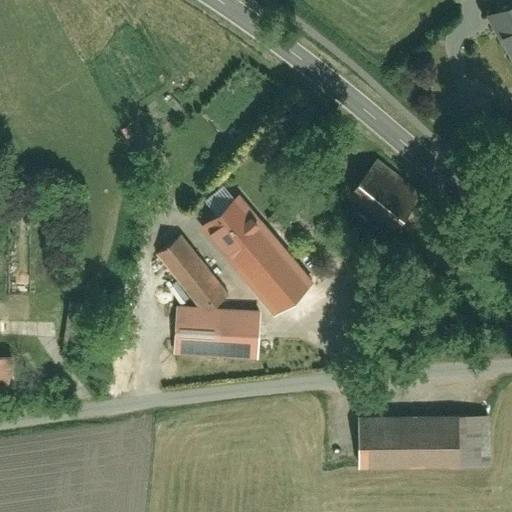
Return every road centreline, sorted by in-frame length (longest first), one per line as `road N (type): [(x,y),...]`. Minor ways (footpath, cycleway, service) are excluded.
road 1 (residential): [(511,368),(344,378),(0,427)]
road 2 (tertiary): [(511,243),(386,128),(213,0)]
